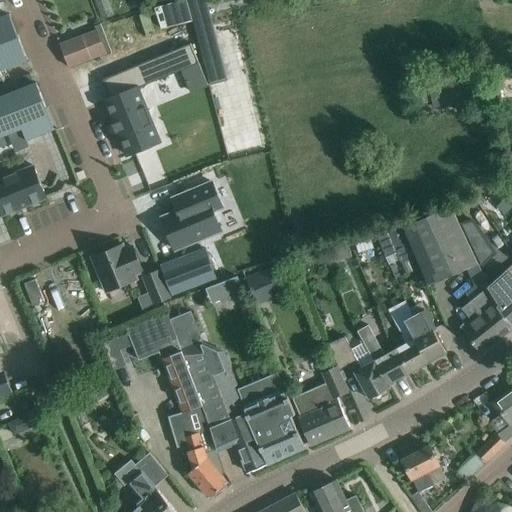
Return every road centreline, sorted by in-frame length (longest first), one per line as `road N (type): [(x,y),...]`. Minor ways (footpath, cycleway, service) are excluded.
road 1 (unclassified): [(105,511),(0,261),(114,217),(29,0)]
road 2 (tertiary): [(361,441),(511,349)]
road 3 (tertiary): [(221,511),(361,441)]
